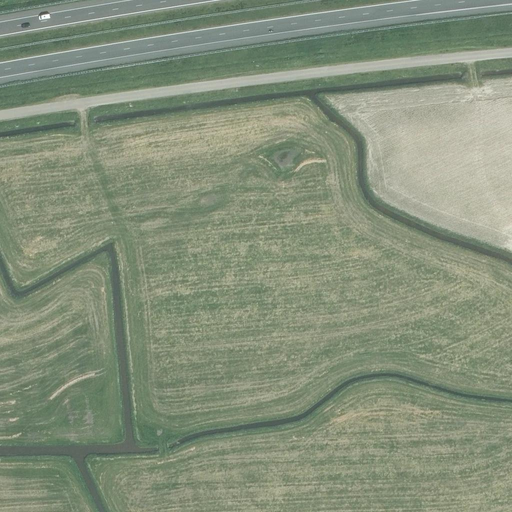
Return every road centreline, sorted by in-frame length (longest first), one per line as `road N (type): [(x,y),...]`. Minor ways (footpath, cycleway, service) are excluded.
road 1 (unclassified): [(0,115),(511,52)]
road 2 (motorway): [(0,71),(480,0)]
road 3 (motorway): [(183,0),(0,30)]
